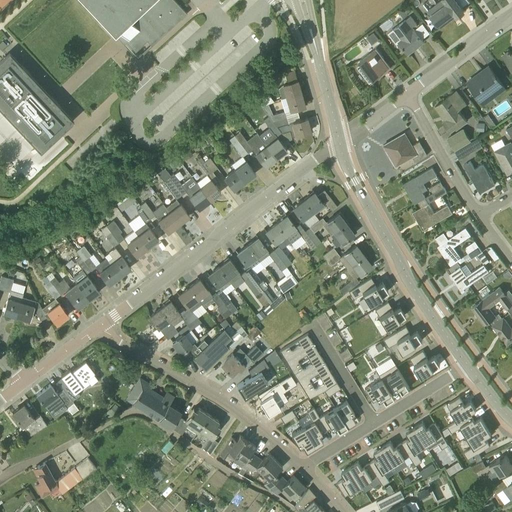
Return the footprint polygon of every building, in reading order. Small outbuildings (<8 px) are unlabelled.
[(82,0),(114,33),(124,44),(125,43),(126,42),(128,40),(133,45),(134,44),(136,46),(142,41),(140,39),(143,35),(148,40),(152,45),(153,45),(152,44),(159,37),(160,38),(159,37),(166,31),(167,31),(167,30),(173,24),(174,25),(174,24),(180,17),(181,18),(182,19),(187,14),(182,8),(179,5),(174,0),(82,0)] [(464,11),(455,0),(442,0),(429,9),(440,23),(454,13),(457,16),(464,11)] [(407,13),(403,8),(399,11),(403,18),(408,15),(407,13)] [(417,24),(411,16),(391,31),(391,32),(391,34),(390,35),(396,43),(398,41),(408,53),(415,48),(414,47),(423,40),(413,27),(417,24)] [(373,33),(367,37),(372,44),(378,39),(373,33)] [(390,68),(390,67),(376,48),(375,49),(376,49),(360,61),(361,63),(358,65),(370,80),(372,78),(373,79),(389,67),(390,68)] [(511,69),(511,51),(510,50),(502,55),(511,69)] [(0,60),(0,108),(5,114),(6,115),(18,128),(20,129),(24,134),(25,135),(27,136),(28,137),(36,146),(36,147),(40,150),(40,151),(41,151),(59,133),(60,133),(70,124),(57,110),(61,107),(52,97),(48,100),(27,79),(31,75),(22,65),(18,69),(5,55),(0,60)] [(468,82),(485,104),(506,88),(497,77),(498,76),(496,74),(495,75),(490,68),(479,77),(477,74),(468,82)] [(278,87),(282,98),(301,92),(295,70),(285,73),(287,83),(282,84),(278,87)] [(254,97),(255,99),(260,105),(261,107),(268,104),(273,101),(266,91),(264,89),(254,97)] [(282,98),(281,98),(283,106),(284,112),(285,111),(285,112),(291,110),(298,108),(305,106),(301,92),(282,98)] [(455,127),(456,129),(468,121),(459,110),(461,109),(451,94),(435,106),(446,120),(443,122),(450,131),(455,127)] [(268,104),(261,107),(268,116),(273,115),(268,104)] [(284,112),(273,115),(268,116),(272,122),(287,117),(285,112),(285,111),(284,112)] [(285,137),(282,132),(272,122),(268,116),(263,120),(274,134),(264,142),(276,158),(287,150),(280,140),(285,137)] [(307,118),(301,120),(289,123),(287,117),(272,122),(282,132),(289,131),(291,137),(295,136),(311,131),(307,118)] [(484,132),(485,124),(477,123),(476,131),(484,132)] [(470,141),(464,129),(448,138),(455,150),(470,141)] [(239,131),(234,135),(240,142),(247,153),(253,149),(251,147),(239,131)] [(229,139),(234,146),(240,142),(234,135),(229,139)] [(424,148),(420,141),(409,147),(401,135),(386,143),(394,156),(391,158),(396,166),(412,156),(415,162),(428,155),(424,148)] [(477,138),(456,151),(460,159),(482,146),(477,138)] [(262,139),(251,147),(253,149),(265,166),(276,158),(264,142),(262,139)] [(511,144),(510,141),(494,150),(508,175),(507,175),(508,177),(511,175),(511,174),(511,173),(511,144)] [(247,153),(240,142),(234,146),(242,157),(247,153)] [(189,149),(182,154),(186,160),(193,155),(189,149)] [(206,174),(196,182),(210,200),(221,192),(208,175),(213,172),(205,161),(202,158),(201,156),(201,157),(196,160),(200,165),(206,174)] [(205,161),(213,172),(218,168),(210,158),(205,161)] [(235,168),(245,181),(256,173),(246,160),(235,168)] [(468,173),(468,172),(480,193),(495,184),(483,164),(475,169),(470,162),(464,165),(468,173)] [(423,192),(428,189),(424,183),(437,175),(432,167),(414,177),(403,183),(414,204),(418,202),(426,197),(423,192)] [(169,173),(165,168),(163,169),(162,170),(168,178),(171,176),(169,173)] [(224,177),(234,190),(245,181),(235,168),(224,177)] [(158,174),(164,181),(168,178),(162,170),(161,171),(157,173),(158,174)] [(173,174),(171,176),(168,178),(181,195),(186,191),(199,209),(210,200),(196,182),(192,177),(182,185),(173,174)] [(176,199),(181,195),(168,178),(164,181),(161,183),(168,192),(169,190),(176,199)] [(440,181),(429,188),(433,193),(444,187),(440,181)] [(412,212),(423,230),(434,223),(452,213),(447,205),(434,212),(429,203),(436,199),(447,192),(444,187),(433,193),(426,197),(418,202),(421,207),(412,212)] [(323,189),(316,194),(320,200),(327,195),(323,189)] [(318,208),(323,204),(314,192),(303,200),(313,212),(315,214),(320,210),(318,208)] [(332,211),(337,207),(329,196),(324,200),(332,211)] [(189,215),(177,200),(176,199),(166,207),(179,224),(189,215)] [(294,209),(303,220),(313,212),(303,200),(293,208),(294,209)] [(145,201),(140,205),(142,208),(150,219),(155,215),(168,232),(179,224),(166,207),(163,203),(152,211),(145,201)] [(122,202),(118,205),(121,211),(126,207),(122,202)] [(145,222),(150,219),(142,208),(138,212),(137,212),(139,215),(145,223),(145,222)] [(314,233),(326,223),(333,232),(345,223),(338,213),(326,222),(322,218),(310,227),(314,233)] [(287,215),(276,223),(290,242),(291,243),(300,236),(311,250),(316,246),(305,231),(302,228),(299,231),(287,215)] [(106,226),(107,227),(111,232),(119,243),(124,239),(120,233),(122,232),(113,220),(106,226)] [(147,248),(158,239),(145,223),(134,231),(138,235),(147,248)] [(276,223),(266,231),(275,243),(276,242),(280,239),(285,246),(290,242),(276,223)] [(334,239),(332,241),(336,247),(342,243),(354,234),(345,223),(333,232),(337,237),(334,239)] [(102,231),(106,236),(111,232),(107,227),(102,231)] [(321,242),(314,233),(310,227),(305,231),(316,246),(321,242)] [(462,258),(454,246),(471,234),(465,227),(448,239),(448,238),(447,239),(443,233),(435,238),(439,245),(437,246),(451,265),(457,261),(462,258)] [(119,243),(111,232),(106,236),(114,246),(119,243)] [(147,248),(138,235),(127,243),(136,256),(147,248)] [(258,237),(247,245),(260,261),(269,254),(281,270),(286,267),(287,266),(281,260),(273,250),(269,253),(258,237)] [(464,248),(468,253),(469,254),(479,247),(475,241),(464,248)] [(91,271),(96,267),(109,284),(120,276),(108,260),(106,258),(99,263),(93,253),(91,255),(84,245),(76,251),(80,256),(83,260),(91,271)] [(247,245),(237,253),(249,269),(245,272),(253,282),(260,292),(269,304),(274,300),(270,294),(265,288),(266,288),(266,287),(251,267),(260,261),(247,245)] [(346,268),(363,255),(356,245),(340,257),(337,252),(327,260),(331,266),(339,259),(346,268)] [(281,260),(287,256),(279,246),(273,250),(281,260)] [(479,247),(469,254),(472,259),(477,255),(482,251),(479,247)] [(108,260),(120,276),(130,268),(115,248),(109,253),(112,257),(108,260)] [(333,248),(323,255),(324,256),(327,260),(337,252),(334,249),(333,248)] [(371,266),(363,255),(346,268),(354,278),(354,279),(356,277),(371,266)] [(287,256),(281,260),(287,266),(290,264),(291,263),(287,256)] [(229,259),(219,267),(231,283),(240,276),(255,295),(260,292),(253,282),(245,272),(241,274),(229,259)] [(41,260),(36,264),(40,269),(45,265),(41,260)] [(99,291),(86,274),(91,271),(83,260),(78,264),(82,269),(71,277),(75,283),(88,300),(99,291)] [(457,261),(451,265),(454,270),(449,274),(461,291),(471,284),(489,271),(483,264),(466,276),(457,261)] [(228,309),(231,313),(231,312),(230,310),(235,306),(222,289),(231,283),(219,267),(208,275),(220,290),(216,293),(228,309)] [(286,267),(281,270),(283,273),(285,276),(290,272),(288,270),(286,267)] [(511,274),(509,270),(503,274),(506,277),(509,278),(511,275),(511,274)] [(283,292),(296,282),(290,275),(278,285),(283,292)] [(54,276),(49,280),(60,295),(65,291),(77,308),(88,300),(75,283),(70,287),(67,283),(62,286),(54,276)] [(354,279),(354,278),(339,290),(343,295),(360,282),(356,277),(354,279)] [(371,277),(348,291),(353,298),(362,293),(371,306),(381,300),(379,297),(388,291),(383,283),(376,286),(371,277)] [(14,280),(7,278),(3,290),(9,292),(10,292),(14,280)] [(217,309),(221,314),(228,309),(216,293),(212,296),(199,279),(189,287),(203,305),(211,298),(219,307),(217,309)] [(44,284),(55,299),(55,298),(60,295),(49,280),(44,284)] [(192,321),(197,317),(197,316),(192,311),(201,304),(202,304),(189,287),(179,295),(187,306),(188,305),(189,307),(184,311),(192,321)] [(511,314),(511,313),(511,302),(511,303),(499,287),(472,308),(484,324),(495,316),(489,307),(500,299),(511,314)] [(10,292),(9,292),(3,312),(15,316),(20,300),(21,297),(22,297),(23,296),(10,292)] [(274,300),(269,304),(273,309),(284,298),(281,294),(274,300)] [(21,297),(20,300),(15,316),(29,320),(33,307),(40,320),(46,317),(45,315),(42,308),(38,302),(22,297),(21,297)] [(68,315),(55,298),(55,299),(42,308),(45,315),(48,312),(57,323),(68,315)] [(171,301),(160,309),(173,326),(182,319),(186,324),(187,325),(192,321),(184,311),(182,307),(178,310),(171,301)] [(388,301),(375,309),(388,331),(398,324),(396,321),(405,315),(400,307),(393,311),(388,301)] [(273,309),(269,304),(263,310),(267,315),(273,309)] [(331,307),(326,310),(329,315),(334,312),(331,307)] [(160,309),(150,317),(158,328),(158,327),(164,334),(168,339),(177,332),(178,332),(173,326),(160,309)] [(261,310),(256,314),(260,319),(266,315),(261,310)] [(304,310),(299,314),(306,323),(307,323),(311,319),(312,319),(304,310)] [(192,321),(187,325),(191,330),(201,322),(197,317),(192,321)] [(503,318),(493,325),(507,344),(511,340),(511,327),(511,328),(503,318)] [(247,334),(240,326),(231,335),(224,328),(207,344),(204,341),(204,340),(196,347),(197,347),(198,347),(201,350),(194,356),(205,367),(228,345),(229,343),(233,347),(247,334)] [(247,334),(246,335),(248,336),(251,340),(255,336),(261,331),(256,326),(247,334)] [(405,326),(383,339),(388,347),(397,341),(406,355),(416,349),(414,345),(423,340),(417,331),(411,335),(405,326)] [(192,344),(184,334),(173,342),(181,353),(192,344)] [(288,346),(280,351),(286,360),(303,349),(313,343),(307,334),(297,340),(298,340),(301,345),(292,350),(290,350),(288,346)] [(303,349),(286,360),(292,370),(300,365),(297,361),(298,359),(306,354),(309,359),(319,353),(313,343),(303,349)] [(380,343),(375,346),(378,351),(384,348),(380,343)] [(232,353),(221,364),(232,375),(238,368),(240,371),(245,366),(245,365),(251,359),(253,362),(263,352),(255,344),(246,353),(239,347),(233,354),(232,353)] [(423,350),(410,358),(423,379),(433,373),(431,370),(440,364),(435,355),(429,359),(423,350)] [(300,365),(292,370),(297,379),(315,368),(325,362),(319,353),(309,359),(312,364),(304,369),(302,368),(300,365)] [(252,376),(237,385),(244,397),(268,382),(261,371),(269,366),(264,358),(248,370),(252,376)] [(57,381),(63,389),(72,401),(80,395),(77,391),(82,387),(82,388),(90,382),(87,379),(94,373),(85,361),(72,372),(70,369),(61,376),(62,377),(57,381)] [(353,361),(346,365),(350,371),(356,367),(353,361)] [(315,368),(297,379),(303,389),(311,384),(309,380),(310,378),(318,373),(321,378),(330,372),(325,362),(315,368)] [(395,364),(378,375),(381,379),(389,392),(390,391),(397,387),(401,393),(409,387),(395,364)] [(311,384),(303,389),(309,398),(324,389),(336,381),(330,372),(321,378),(324,382),(316,388),(313,387),(311,384)] [(291,374),(286,377),(290,384),(295,381),(291,374)] [(171,427),(181,411),(169,404),(174,397),(166,391),(164,396),(151,388),(152,386),(141,378),(127,399),(159,419),(159,420),(171,427)] [(381,379),(365,389),(373,402),(381,397),(385,403),(393,397),(390,391),(389,392),(381,379)] [(282,380),(261,393),(267,403),(268,402),(269,404),(266,406),(271,414),(284,406),(282,404),(291,399),(286,391),(288,390),(282,380)] [(336,381),(324,389),(328,396),(340,388),(336,381)] [(66,406),(72,401),(63,389),(57,394),(50,384),(37,395),(44,404),(45,404),(51,413),(64,403),(66,406)] [(460,396),(447,404),(448,406),(457,421),(470,413),(476,409),(471,400),(465,404),(462,399),(460,396)] [(346,400),(335,407),(347,426),(355,421),(351,415),(354,413),(346,400)] [(118,408),(114,404),(105,414),(109,418),(118,408)] [(23,426),(30,437),(47,425),(46,424),(39,416),(35,419),(24,405),(13,413),(23,426)] [(313,421),(303,427),(315,446),(319,443),(323,441),(319,435),(327,430),(319,417),(314,407),(307,411),(313,421)] [(319,417),(327,430),(335,425),(338,431),(347,426),(335,407),(319,417)] [(186,427),(197,434),(209,415),(198,408),(196,411),(193,409),(185,420),(180,416),(172,428),(182,434),(186,427)] [(280,416),(284,423),(296,415),(291,409),(280,416)] [(458,422),(449,428),(453,435),(462,429),(467,437),(486,425),(481,417),(475,420),(470,413),(457,421),(458,422)] [(209,415),(200,430),(209,436),(206,440),(201,447),(204,449),(206,451),(210,454),(211,452),(218,442),(214,439),(212,438),(219,426),(216,424),(218,421),(209,415)] [(423,421),(414,426),(426,445),(428,450),(439,443),(442,448),(449,444),(435,422),(427,427),(423,421)] [(473,446),(464,452),(468,459),(477,453),(490,445),(485,437),(491,433),(486,425),(467,437),(473,446)] [(410,437),(402,442),(410,455),(410,456),(415,465),(422,461),(416,451),(426,445),(414,426),(406,431),(410,437)] [(303,427),(291,434),(299,447),(302,445),(306,451),(315,446),(303,427)] [(231,437),(219,455),(225,458),(226,456),(227,455),(230,451),(238,457),(248,441),(239,435),(236,441),(231,437)] [(235,461),(234,462),(241,466),(242,466),(248,469),(257,456),(251,452),(255,446),(248,441),(238,457),(235,461)] [(390,441),(383,446),(394,465),(410,456),(410,455),(402,442),(394,447),(390,441)] [(378,457),(370,462),(378,475),(377,476),(383,485),(390,481),(384,472),(394,465),(383,446),(374,451),(378,457)] [(261,473),(276,460),(269,453),(262,460),(257,456),(248,469),(252,472),(256,468),(261,473)] [(493,480),(500,476),(511,467),(511,464),(506,455),(501,459),(500,458),(489,465),(492,470),(488,472),(493,480)] [(60,478),(55,481),(45,463),(34,469),(41,482),(35,485),(42,497),(58,488),(62,494),(96,469),(87,457),(60,478)] [(268,480),(264,485),(268,489),(279,479),(274,475),(282,467),(276,460),(261,473),(268,480)] [(358,461),(348,467),(360,486),(377,476),(378,475),(370,462),(362,467),(358,461)] [(458,470),(462,467),(458,461),(454,464),(458,470)] [(483,461),(478,463),(471,466),(474,473),(486,467),(483,461)] [(345,477),(337,483),(345,496),(360,486),(348,467),(342,471),(345,477)] [(276,494),(277,493),(280,490),(290,501),(305,486),(293,475),(287,481),(282,475),(279,479),(268,489),(276,494)] [(503,480),(493,488),(497,493),(503,489),(511,500),(511,499),(511,481),(507,485),(503,480)] [(308,487),(295,506),(298,510),(299,511),(309,511),(310,511),(325,511),(318,504),(321,502),(308,487)] [(388,495),(376,501),(380,510),(392,503),(404,498),(400,489),(388,495)] [(425,490),(417,494),(420,499),(427,495),(425,490)] [(483,505),(486,511),(488,511),(497,508),(493,501),(483,505)] [(416,511),(417,511),(416,511),(413,511),(414,511),(414,510),(412,504),(410,503),(408,504),(407,502),(387,511),(416,511)]
